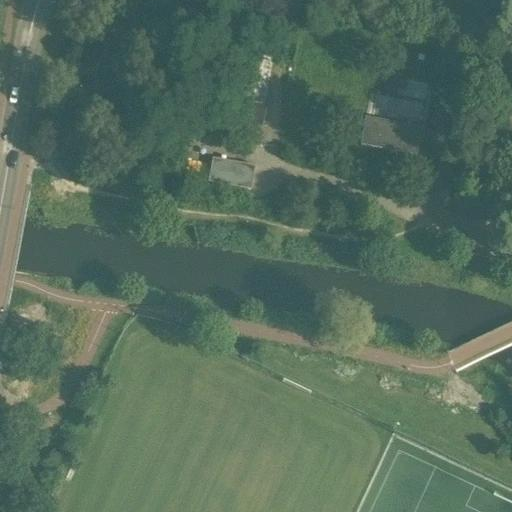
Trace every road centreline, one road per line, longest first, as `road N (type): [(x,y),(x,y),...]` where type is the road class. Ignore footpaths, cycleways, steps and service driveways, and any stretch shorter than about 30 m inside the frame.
road 1 (residential): [(261,169),(428,211),(511,252)]
road 2 (tertiary): [(37,0),(5,180)]
